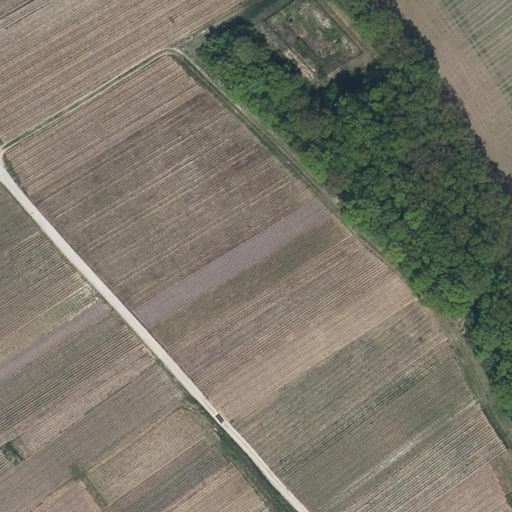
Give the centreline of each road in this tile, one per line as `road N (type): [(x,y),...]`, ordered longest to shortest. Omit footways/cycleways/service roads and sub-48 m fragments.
road 1 (track): [(305,511),(15,188)]
road 2 (track): [(372,0),(511,202)]
